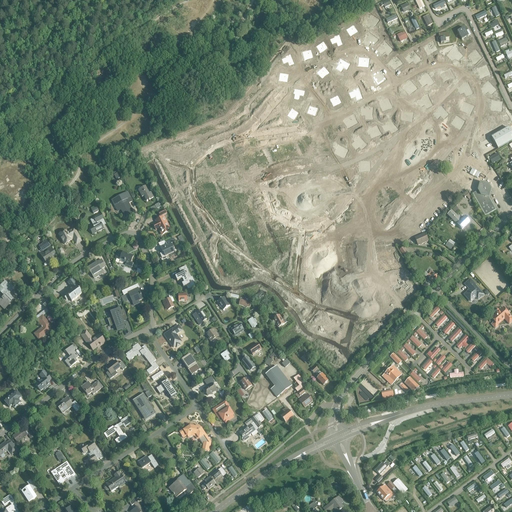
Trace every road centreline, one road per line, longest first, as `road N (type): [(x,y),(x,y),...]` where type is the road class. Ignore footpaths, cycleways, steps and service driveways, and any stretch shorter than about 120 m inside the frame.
road 1 (unknown): [(330,32),(285,61),(368,230),(369,236),(343,237)]
road 2 (residential): [(152,327),(151,270),(137,235),(128,232),(65,265),(0,332)]
road 3 (unknown): [(343,237),(306,237),(283,257),(222,133)]
road 4 (residential): [(196,406),(37,511)]
road 5 (residential): [(0,435),(84,366),(152,327)]
road 6 (unknown): [(343,237),(266,83)]
road 7 (tertiary): [(336,406),(434,290)]
road 8 (tertiary): [(384,419),(511,394)]
